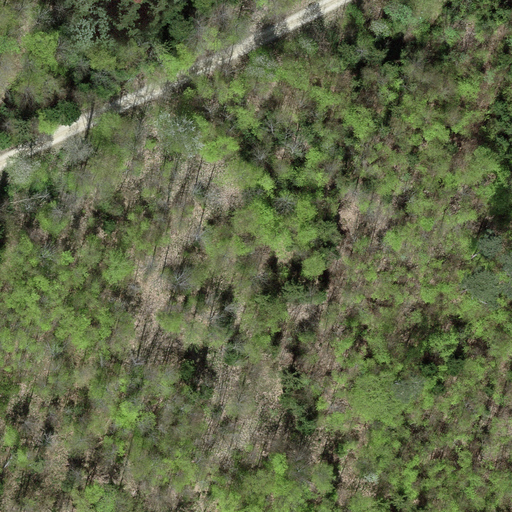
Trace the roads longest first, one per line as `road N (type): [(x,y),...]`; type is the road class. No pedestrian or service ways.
road 1 (track): [(0,162),(330,0)]
road 2 (track): [(327,1),(399,34),(511,33)]
